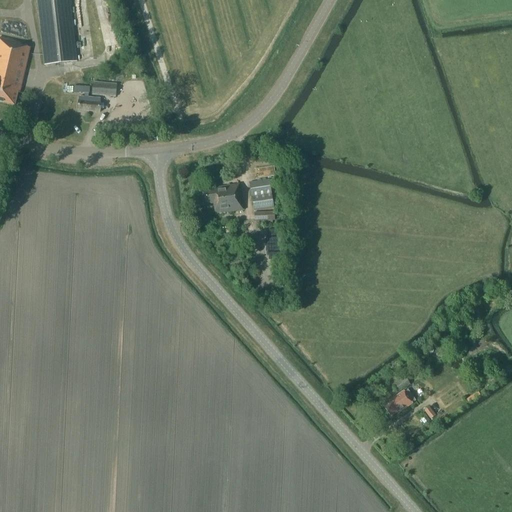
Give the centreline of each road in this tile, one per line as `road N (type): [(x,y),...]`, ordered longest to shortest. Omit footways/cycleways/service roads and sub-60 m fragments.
road 1 (tertiary): [(414,511),(185,247),(165,210),(157,149)]
road 2 (tertiary): [(157,149),(211,142),(252,119),(330,0)]
road 3 (tertiary): [(157,149),(89,152),(0,137)]
